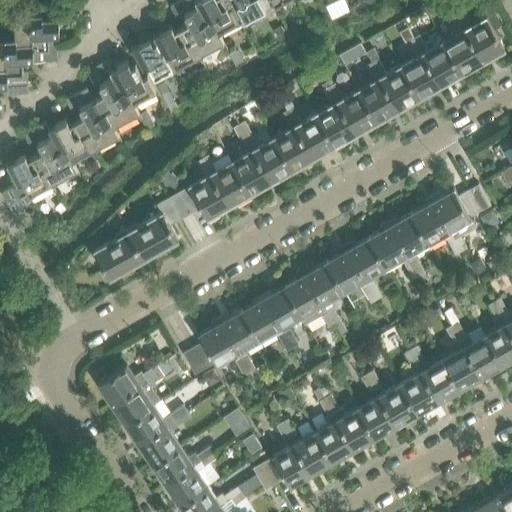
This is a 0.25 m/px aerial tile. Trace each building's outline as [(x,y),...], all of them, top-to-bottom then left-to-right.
[(189,40),(197,55),(221,42),(224,49),(227,47),(219,32),(215,34),(207,18),(202,20),(193,0),(178,0),(170,5),(177,18),(186,13),(190,21),(177,28),(184,42),(189,40)] [(223,8),(218,0),(193,0),(202,20),(207,18),(215,34),(219,32),(236,22),(228,6),(223,8)] [(228,6),(236,22),(265,6),(262,0),(218,0),(223,8),(228,6)] [(284,0),(271,0),(278,12),(281,10),(277,4),(284,0)] [(448,0),(452,6),(452,7),(456,14),(482,59),(504,47),(494,29),(486,15),(470,24),(462,10),(463,1),(464,0),(448,0)] [(65,2),(60,3),(39,4),(40,12),(13,13),(14,37),(13,37),(13,41),(28,40),(29,47),(56,46),(56,44),(49,45),(48,33),(59,32),(58,17),(65,16),(65,2)] [(459,30),(442,40),(460,71),(482,59),(456,14),(452,7),(447,10),(459,30)] [(502,24),(494,11),(486,15),(494,29),(502,24)] [(174,68),(197,55),(189,40),(184,42),(177,28),(175,29),(172,23),(152,34),(162,54),(166,52),(174,68)] [(273,28),(278,37),(285,33),(280,24),(273,28)] [(154,79),(174,68),(166,52),(162,54),(152,34),(131,46),(142,67),(146,64),(154,79)] [(420,34),(413,38),(440,83),(460,71),(442,40),(428,48),(420,34)] [(2,73),(27,71),(27,69),(23,70),(22,58),(31,57),(31,60),(57,59),(56,46),(29,47),(28,40),(13,41),(13,37),(0,37),(0,65),(1,65),(2,73)] [(415,55),(401,63),(419,95),(440,83),(413,38),(407,41),(415,55)] [(373,47),(366,51),(371,61),(377,58),(379,57),(373,47)] [(354,58),(348,48),(339,53),(345,63),(354,58)] [(232,50),(226,53),(231,63),(238,59),(232,50)] [(377,58),(371,61),(397,107),(419,95),(401,63),(385,72),(377,58)] [(113,126),(114,125),(136,113),(139,120),(142,118),(134,102),(126,88),(123,89),(112,68),(110,69),(105,60),(87,70),(93,81),(97,79),(103,91),(93,97),(91,98),(99,114),(105,111),(113,126)] [(126,88),(134,102),(155,90),(147,75),(143,77),(135,62),(131,65),(128,60),(112,68),(123,89),(126,88)] [(374,79),(358,88),(376,119),(397,107),(371,61),(365,65),(374,79)] [(28,92),(27,71),(2,73),(1,65),(0,65),(0,96),(2,96),(2,95),(0,94),(0,82),(6,82),(6,93),(28,92)] [(202,67),(195,71),(200,80),(207,76),(202,67)] [(334,83),(328,86),(355,131),(367,124),(376,119),(358,88),(342,96),(334,83)] [(93,148),(94,148),(116,136),(119,143),(122,141),(114,125),(113,126),(105,111),(99,114),(91,98),(93,97),(87,86),(65,98),(72,110),(79,106),(84,114),(71,121),(80,136),(85,134),(93,148)] [(331,103),(316,111),(335,143),(355,131),(328,86),(322,89),(331,103)] [(162,91),(167,101),(174,98),(169,88),(162,91)] [(284,93),(279,96),(287,109),(292,107),(292,106),(284,93)] [(287,109),(286,110),(313,155),(335,143),(316,111),(300,120),(292,107),(287,109)] [(154,121),(146,108),(139,112),(142,118),(146,125),(154,121)] [(288,127),(273,136),(292,167),(313,155),(286,110),(280,113),(288,127)] [(80,136),(71,121),(69,122),(66,117),(49,127),(48,127),(59,148),(63,146),(71,160),(72,160),(91,150),(97,162),(100,160),(94,148),(93,148),(85,134),(80,136)] [(51,183),(52,183),(74,171),(77,178),(81,176),(72,160),(71,160),(63,146),(59,148),(48,127),(49,127),(45,120),(23,132),(30,145),(38,141),(42,149),(31,155),(38,169),(43,167),(51,183)] [(244,120),(237,123),(271,179),(292,167),(273,136),(258,144),(250,130),(244,120)] [(246,151),(231,160),(250,191),(271,179),(237,123),(232,126),(246,151)] [(212,125),(194,136),(191,137),(194,142),(215,130),(212,125)] [(28,191),(30,195),(49,185),(52,191),(55,190),(52,183),(51,183),(43,167),(38,169),(31,155),(27,157),(25,152),(6,162),(17,182),(22,179),(28,191)] [(207,154),(201,158),(228,203),(250,191),(231,160),(227,153),(211,162),(207,154)] [(189,185),(178,191),(191,212),(201,206),(207,215),(228,203),(201,158),(196,161),(204,175),(189,184),(189,185)] [(511,164),(501,171),(505,176),(511,172),(511,164)] [(19,197),(28,191),(22,179),(17,182),(1,190),(6,200),(17,194),(19,197)] [(479,182),(468,189),(479,209),(490,203),(479,182)] [(469,215),(458,194),(454,186),(432,199),(448,228),(470,216),(469,215)] [(458,194),(469,215),(479,209),(468,189),(458,194)] [(17,194),(6,200),(13,212),(33,201),(30,195),(28,191),(19,197),(17,194)] [(178,191),(167,197),(180,218),(191,212),(178,191)] [(137,221),(126,227),(143,256),(166,243),(168,246),(178,241),(176,237),(177,236),(170,223),(180,218),(167,197),(158,202),(162,209),(138,223),(137,221)] [(427,240),(448,228),(432,199),(411,211),(427,240)] [(65,207),(61,200),(55,204),(58,210),(65,207)] [(494,223),(496,216),(493,210),(492,208),(480,215),(486,227),(494,223)] [(406,252),(427,240),(411,211),(389,223),(406,252)] [(368,235),(385,264),(406,252),(389,223),(368,235)] [(116,235),(93,248),(103,265),(98,268),(105,280),(122,271),(120,269),(143,256),(126,227),(115,233),(116,235)] [(458,231),(452,234),(460,249),(466,245),(458,231)] [(452,234),(446,237),(455,252),(460,249),(452,234)] [(348,247),(364,276),(385,264),(368,235),(348,247)] [(508,244),(503,236),(496,240),(501,248),(508,244)] [(327,258),(344,288),(364,276),(348,247),(327,258)] [(416,255),(409,258),(418,273),(424,269),(416,255)] [(486,267),(479,256),(469,262),(475,273),(486,267)] [(306,271),(322,300),(344,288),(327,258),(306,271)] [(409,258),(403,262),(412,277),(418,273),(409,258)] [(306,271),(285,283),(301,312),(307,322),(322,313),(328,324),(334,321),(333,320),(326,306),(322,300),(306,271)] [(373,279),(368,282),(376,297),(382,294),(373,279)] [(454,287),(450,280),(441,285),(444,292),(454,287)] [(479,290),(474,281),(466,286),(471,295),(479,290)] [(368,282),(361,286),(370,300),(376,297),(368,282)] [(264,295),(280,324),(301,312),(285,283),(264,295)] [(243,307),(259,336),(280,324),(264,295),(243,307)] [(495,300),(503,314),(508,311),(500,297),(495,300)] [(503,314),(495,300),(490,303),(498,317),(503,314)] [(331,303),(326,306),(333,320),(339,317),(331,303)] [(458,320),(451,306),(445,310),(452,324),(458,320)] [(222,318),(239,348),(259,336),(243,307),(222,318)] [(511,310),(511,309),(508,311),(503,314),(507,321),(511,329),(511,310)] [(486,332),(503,362),(511,357),(511,329),(507,321),(503,314),(498,317),(493,319),(497,326),(486,332)] [(203,340),(214,360),(215,361),(239,348),(222,318),(199,332),(203,339),(203,340)] [(339,318),(334,321),(341,333),(346,330),(339,318)] [(453,324),(461,338),(466,335),(458,321),(453,324)] [(461,338),(453,324),(448,327),(455,341),(461,338)] [(289,327),(283,330),(292,345),(295,350),(299,347),(296,342),(297,342),(289,327)] [(283,330),(277,333),(286,348),(292,345),(283,330)] [(465,344),(482,374),(503,362),(486,332),(473,340),(469,333),(466,335),(461,338),(465,344)] [(214,360),(203,340),(193,345),(204,365),(214,360)] [(334,353),(328,343),(321,347),(327,357),(334,353)] [(482,374),(465,344),(443,356),(461,386),(482,374)] [(204,365),(193,345),(183,351),(194,371),(204,365)] [(411,348),(418,361),(424,358),(416,345),(411,348)] [(418,361),(411,348),(406,351),(413,364),(418,361)] [(247,351),(242,354),(250,368),(255,366),(247,351)] [(242,354),(234,358),(243,373),(250,368),(242,354)] [(422,368),(439,398),(461,386),(443,356),(430,364),(427,357),(424,358),(418,361),(422,368)] [(164,358),(156,363),(159,368),(163,374),(171,368),(164,358)] [(126,361),(97,380),(111,400),(146,377),(142,372),(140,369),(135,373),(126,361)] [(156,363),(142,372),(146,377),(159,368),(156,363)] [(159,368),(146,377),(149,383),(163,374),(159,368)] [(202,375),(209,386),(220,379),(213,368),(202,375)] [(439,398),(422,368),(401,380),(418,411),(439,398)] [(373,369),(368,372),(376,387),(381,384),(373,369)] [(258,386),(249,370),(246,372),(255,388),(258,386)] [(368,372),(362,375),(370,390),(376,387),(368,372)] [(146,377),(111,400),(125,421),(154,402),(159,398),(149,383),(146,377)] [(380,392),(397,423),(418,411),(401,380),(380,392)] [(295,396),(289,386),(279,391),(286,402),(295,396)] [(313,390),(319,400),(325,396),(319,386),(313,390)] [(359,404),(367,420),(375,435),(397,423),(380,392),(359,404)] [(325,396),(333,410),(339,407),(331,393),(325,396)] [(327,413),(333,410),(325,396),(319,400),(327,413)] [(154,402),(125,421),(138,441),(167,422),(173,418),(169,412),(163,416),(154,402)] [(173,418),(186,409),(182,403),(169,412),(173,418)] [(339,407),(333,410),(353,447),(375,435),(367,420),(359,404),(345,412),(341,405),(339,407)] [(227,421),(241,411),(237,405),(223,414),(227,421)] [(186,409),(173,418),(177,423),(190,414),(186,409)] [(315,428),(332,459),(353,447),(333,410),(327,413),(325,415),(328,421),(315,428)] [(283,420),(291,434),(296,431),(289,417),(283,420)] [(291,434),(283,420),(277,424),(285,437),(291,434)] [(167,422),(138,441),(152,462),(181,443),(171,428),(167,422)] [(294,440),(311,471),(332,459),(315,428),(294,440)] [(273,454),(285,476),(290,483),(311,471),(294,440),(273,453),(273,454)] [(181,443),(152,462),(165,482),(194,463),(200,459),(196,453),(194,450),(189,454),(181,443)] [(200,458),(213,450),(210,444),(197,453),(200,458)] [(213,450),(200,458),(204,464),(217,455),(213,450)] [(285,476),(273,454),(263,460),(275,481),(285,476)] [(265,487),(275,481),(263,460),(253,466),(265,487)] [(194,463),(165,482),(179,503),(208,483),(194,463)] [(251,490),(244,480),(238,484),(241,490),(244,494),(251,490)] [(208,483),(179,503),(185,511),(207,511),(226,500),(222,494),(220,492),(216,495),(208,483)] [(237,484),(222,494),(226,500),(230,497),(241,490),(237,484)] [(511,511),(511,485),(498,493),(508,511),(511,511)] [(241,490),(230,497),(234,503),(235,502),(244,496),(241,490)] [(477,505),(480,511),(508,511),(498,493),(477,505)] [(226,500),(207,511),(241,511),(235,502),(234,503),(230,497),(226,500)]
